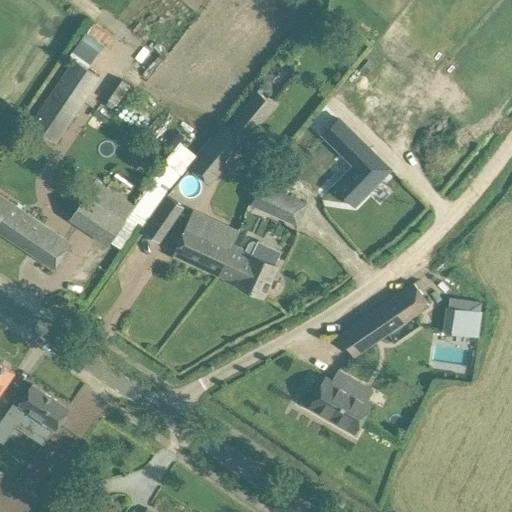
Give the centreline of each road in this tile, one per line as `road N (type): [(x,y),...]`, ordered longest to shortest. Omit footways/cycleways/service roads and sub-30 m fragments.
road 1 (unclassified): [(511,142),(426,246),(349,305),(182,395),(168,416)]
road 2 (tertiary): [(168,416),(0,302)]
road 3 (tertiary): [(314,511),(168,416)]
